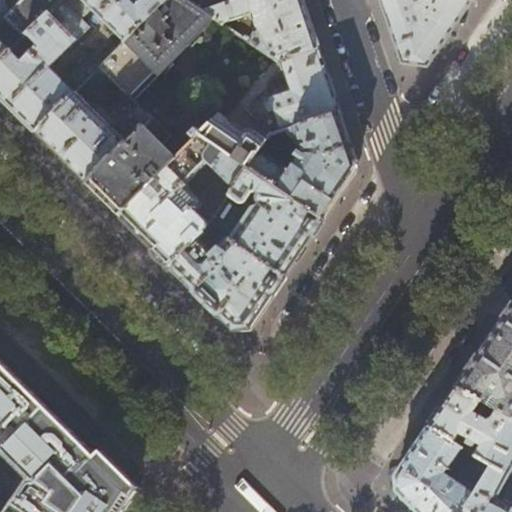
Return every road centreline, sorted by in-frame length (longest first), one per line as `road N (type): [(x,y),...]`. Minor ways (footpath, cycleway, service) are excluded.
road 1 (tertiary): [(269,489),(0,223)]
road 2 (tertiary): [(269,489),(429,250)]
road 3 (residential): [(343,0),(429,250)]
road 4 (tertiary): [(429,250),(511,128)]
